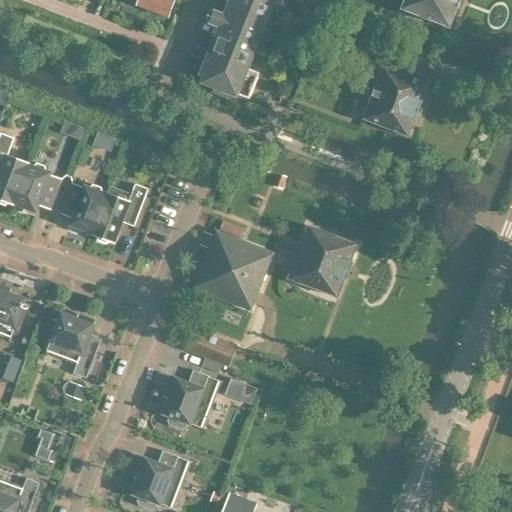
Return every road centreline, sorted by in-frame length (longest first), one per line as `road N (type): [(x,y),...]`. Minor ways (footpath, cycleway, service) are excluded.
road 1 (tertiary): [(423,471),(511,241)]
road 2 (residential): [(77,511),(161,299)]
road 3 (residential): [(0,244),(161,299)]
road 4 (residential): [(172,53),(33,0)]
road 5 (residential): [(161,299),(205,172)]
